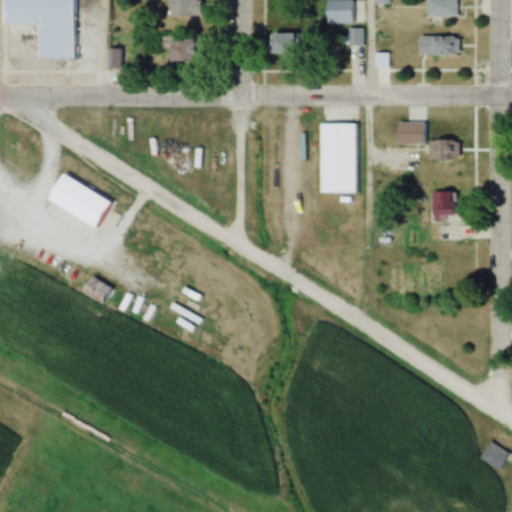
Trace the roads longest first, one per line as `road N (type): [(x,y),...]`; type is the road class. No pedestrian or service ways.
road 1 (residential): [(511,419),(0,95)]
road 2 (residential): [(511,97),(2,97)]
road 3 (residential): [(490,406),(499,389),(499,0)]
